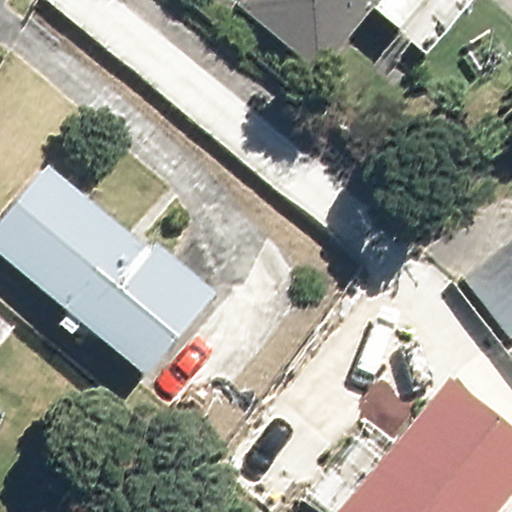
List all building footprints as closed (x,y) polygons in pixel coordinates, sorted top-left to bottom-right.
[(238,0),(231,8),(312,77),(378,0),(238,0)] [(44,165),(0,216),(0,268),(137,384),(207,302),(44,165)] [(511,250),(466,280),(500,333),(511,324),(511,250)] [(0,324),(0,341),(8,332),(0,324)] [(491,511),(511,487),(511,452),(433,389),(332,511),(491,511)]
